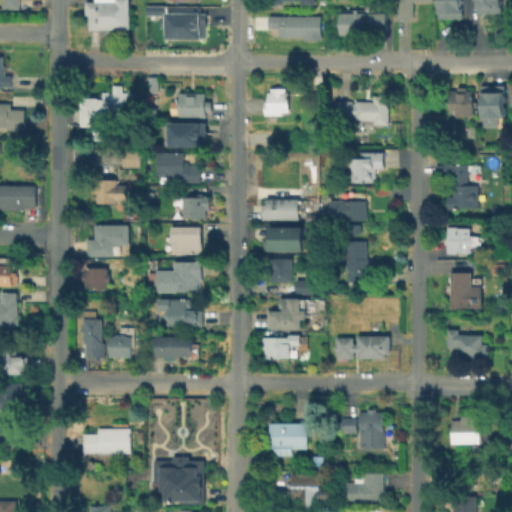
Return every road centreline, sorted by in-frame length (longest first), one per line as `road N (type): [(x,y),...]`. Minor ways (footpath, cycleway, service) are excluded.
road 1 (residential): [(511,62),(73,64),(44,33),(0,32)]
road 2 (residential): [(237,0),(236,511)]
road 3 (residential): [(55,0),(55,511)]
road 4 (residential): [(511,384),(57,380)]
road 5 (residential): [(418,63),(417,511)]
